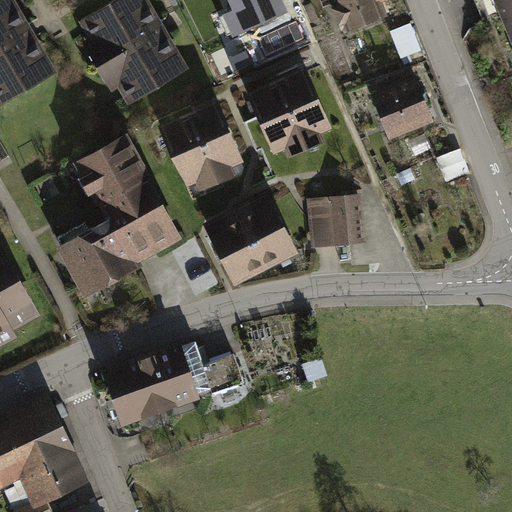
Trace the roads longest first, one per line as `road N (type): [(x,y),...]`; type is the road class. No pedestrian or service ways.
road 1 (residential): [(511,275),(279,294),(193,318),(99,358)]
road 2 (residential): [(511,233),(431,0)]
road 3 (residential): [(0,192),(99,358)]
road 4 (unknown): [(189,0),(233,86),(323,51)]
road 5 (residential): [(70,370),(125,511)]
